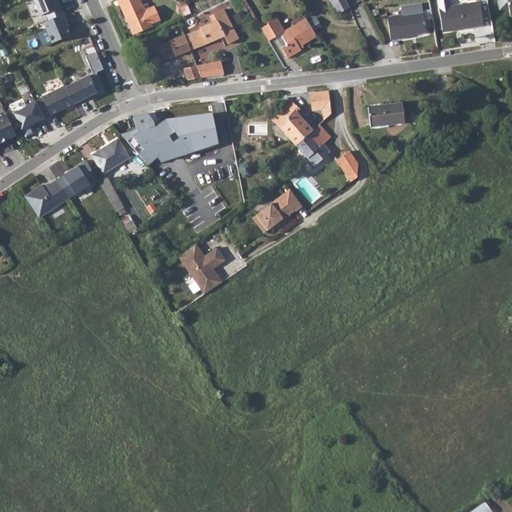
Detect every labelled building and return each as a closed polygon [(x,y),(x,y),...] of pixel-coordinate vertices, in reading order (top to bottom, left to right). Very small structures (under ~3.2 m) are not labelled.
[(33,0),(40,15),(46,13),(49,20),(64,13),(58,0),(33,0)] [(139,0),(117,0),(133,34),(152,26),(151,24),(145,11),(139,0)] [(344,0),(330,0),(338,13),(349,8),(344,0)] [(478,0),(438,7),(442,29),(461,25),(461,28),(482,24),(478,0)] [(511,0),(496,0),(498,9),(508,7),(509,15),(511,14),(511,0)] [(400,14),(386,16),(390,39),(405,37),(405,35),(426,31),(420,2),(399,6),(400,14)] [(185,4),(179,7),(184,18),(190,15),(185,4)] [(154,7),(145,11),(151,24),(160,20),(154,7)] [(200,28),(185,34),(191,50),(220,38),(223,46),(238,39),(237,38),(223,9),(213,14),(216,20),(212,21),(199,27),(200,28)] [(67,21),(64,13),(49,20),(44,22),(52,43),(71,35),(65,22),(67,21)] [(267,23),(261,27),(268,40),(276,36),(288,56),(302,48),(300,45),(318,35),(307,17),(286,29),(277,14),(266,20),(267,23)] [(185,34),(184,34),(161,43),(160,41),(156,42),(157,44),(155,45),(161,61),(191,50),(185,34)] [(72,85),(66,88),(73,102),(82,97),(83,99),(97,92),(96,90),(103,87),(97,72),(104,69),(96,51),(86,56),(93,73),(72,84),(72,85)] [(220,61),(201,65),(204,77),(222,74),(220,61)] [(201,77),(197,65),(183,69),(188,79),(201,77)] [(65,86),(42,97),(51,115),(74,104),(73,102),(66,88),(65,86)] [(310,109),(320,108),(328,107),(326,91),(307,93),(310,109)] [(45,118),(36,100),(26,105),(27,106),(14,113),(26,138),(35,133),(31,125),(45,118)] [(278,128),(294,147),(295,147),(311,131),(306,125),(304,126),(292,113),(294,109),(286,101),(270,121),(278,128)] [(400,104),(367,108),(369,128),(403,124),(400,104)] [(328,107),(320,108),(322,120),(329,113),(328,107)] [(322,120),(321,121),(332,132),(339,126),(329,113),(322,120)] [(6,114),(0,116),(0,129),(5,140),(16,135),(6,114)] [(145,115),(130,119),(134,131),(129,136),(140,149),(135,155),(146,166),(154,159),(157,163),(188,154),(177,138),(169,143),(165,137),(172,133),(163,120),(152,127),(145,115)] [(311,131),(295,147),(314,167),(329,154),(322,146),(330,138),(328,136),(332,132),(321,121),(311,131)] [(208,132),(191,136),(194,154),(222,148),(218,128),(207,130),(208,132)] [(116,140),(90,157),(102,175),(127,159),(116,140)] [(350,154),(337,164),(352,184),(356,180),(358,167),(350,154)] [(57,175),(26,194),(41,217),(72,198),(57,175)] [(106,180),(98,185),(114,214),(123,209),(106,180)] [(301,208),(288,190),(281,196),(293,212),(294,213),(301,208)] [(281,196),(276,200),(288,216),(293,212),(281,196)] [(276,200),(251,220),(263,234),(273,226),(275,228),(289,217),(288,216),(276,200)] [(173,207),(154,219),(159,227),(178,214),(173,207)] [(130,222),(122,226),(125,232),(133,228),(130,222)] [(136,231),(127,237),(131,244),(140,238),(136,231)] [(203,257),(194,244),(177,258),(200,292),(218,280),(212,270),(224,262),(215,249),(203,257)] [(200,292),(203,296),(221,284),(218,280),(200,292)] [(471,511),(494,511),(488,501),(471,511)]
